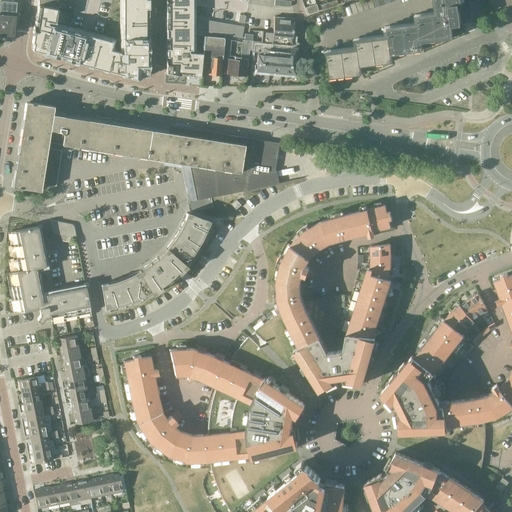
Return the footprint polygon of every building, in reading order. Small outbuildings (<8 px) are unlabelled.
[(0,0),(0,14),(15,15),(16,14),(17,10),(15,8),(15,2),(14,2),(14,0),(0,0)] [(33,34),(32,42),(33,42),(33,43),(34,43),(37,44),(36,49),(35,50),(43,52),(42,53),(44,54),(44,53),(45,50),(50,51),(49,54),(49,55),(58,58),(59,57),(64,58),(64,59),(74,62),(74,61),(75,58),(80,59),(79,62),(78,62),(78,63),(80,63),(88,65),(88,64),(89,62),(94,63),(93,66),(103,69),(103,68),(103,66),(108,67),(108,69),(107,70),(108,70),(122,74),(122,76),(130,76),(130,78),(140,78),(140,75),(140,73),(144,69),(148,69),(149,69),(149,59),(149,54),(149,43),(148,43),(148,44),(146,44),(146,38),(148,38),(148,39),(149,39),(149,37),(148,37),(148,28),(145,28),(145,23),(148,23),(148,21),(148,22),(145,22),(145,16),(148,16),(148,17),(148,8),(149,8),(148,0),(122,0),(122,52),(119,52),(120,52),(109,48),(112,40),(47,23),(48,21),(55,22),(55,21),(56,15),(57,10),(58,8),(38,4),(38,7),(37,12),(36,17),(35,24),(34,24),(32,34),(33,34)] [(38,2),(38,4),(73,10),(75,0),(37,0),(37,1),(38,2)] [(165,0),(166,5),(167,5),(171,5),(171,10),(167,10),(166,10),(166,11),(166,18),(167,18),(171,18),(171,23),(167,23),(167,22),(166,22),(166,23),(166,24),(167,24),(171,24),(171,29),(167,29),(167,28),(166,28),(166,37),(166,44),(167,44),(171,44),(171,48),(167,48),(166,48),(166,50),(167,50),(167,55),(166,55),(166,59),(166,69),(167,69),(167,68),(171,69),(171,73),(171,74),(176,75),(186,76),(186,75),(186,71),(192,72),(192,75),(191,75),(191,76),(200,77),(202,53),(189,52),(189,50),(192,50),(192,0),(165,0)] [(359,49),(327,53),(330,78),(362,74),(361,66),(392,62),(391,54),(423,49),(422,42),(453,37),(452,25),(472,23),(469,2),(462,3),(461,0),(436,0),(437,5),(449,4),(450,12),(419,16),(420,24),(388,28),(389,36),(358,41),(359,49)] [(364,0),(363,0),(360,1),(363,12),(368,10),(364,0)] [(370,0),(364,0),(368,10),(374,8),(370,0)] [(376,0),(370,0),(374,8),(379,7),(376,0)] [(359,1),(354,3),(358,14),(363,12),(359,1)] [(354,3),(349,5),(352,16),(358,14),(354,3)] [(316,4),(304,8),(307,15),(319,11),(316,4)] [(14,16),(15,15),(0,14),(0,34),(10,35),(13,33),(14,16)] [(253,40),(252,52),(258,52),(256,71),(270,72),(274,73),(274,76),(287,77),(288,74),(295,75),(297,58),(299,58),(300,50),(298,50),(299,43),(297,42),(298,34),(297,34),(292,34),(294,19),(274,17),(273,32),(262,31),(261,41),(253,40)] [(198,18),(196,30),(242,38),(244,26),(198,18)] [(224,39),(204,35),(203,57),(210,57),(209,66),(210,67),(209,74),(220,75),(220,71),(221,71),(224,39)] [(245,76),(246,67),(248,67),(249,50),(251,50),(252,40),(242,40),(241,60),(229,59),(228,74),(245,76)] [(196,200),(231,193),(268,186),(278,184),(278,183),(275,170),(279,144),(280,144),(280,143),(175,126),(168,132),(66,115),(66,118),(52,115),(54,105),(26,100),(12,186),(40,190),(41,184),(42,177),(43,172),(44,166),(45,160),(46,154),(47,147),(48,141),(189,164),(196,199),(195,199),(196,200)] [(47,147),(46,154),(61,156),(62,150),(47,147)] [(61,156),(46,154),(45,160),(60,162),(61,156)] [(60,162),(45,160),(44,166),(59,168),(60,162)] [(59,168),(44,166),(43,172),(58,174),(59,168)] [(58,174),(43,172),(42,177),(57,180),(58,174)] [(57,180),(42,177),(41,184),(56,186),(57,180)] [(241,205),(236,200),(231,204),(236,209),(241,205)] [(277,281),(279,300),(285,318),(299,346),(294,348),(320,390),(328,386),(327,384),(337,379),(334,374),(345,372),(344,378),(355,380),(354,383),(362,384),(376,336),(373,336),(391,280),(389,279),(370,273),(351,333),(347,332),(344,349),(328,352),(327,351),(320,336),(317,338),(302,309),(301,303),(298,296),(297,282),(300,269),(307,256),(316,246),(328,239),(342,236),(357,232),(372,228),(377,227),(377,230),(391,227),(389,219),(392,218),(390,211),(388,212),(386,204),(338,216),(321,221),(304,231),(291,245),(281,262),(277,281)] [(173,238),(174,238),(166,248),(165,248),(166,248),(157,257),(150,263),(140,270),(139,270),(129,276),(128,275),(128,276),(117,280),(116,280),(116,281),(107,283),(101,284),(106,311),(109,310),(116,308),(117,308),(124,306),(125,306),(131,304),(132,304),(132,303),(139,301),(140,300),(146,297),(153,293),(153,294),(167,284),(175,277),(185,267),(186,266),(191,260),(191,259),(196,254),(196,253),(200,247),(201,246),(200,246),(204,240),(208,233),(208,232),(211,226),(211,225),(212,222),(187,213),(184,219),(181,227),(180,227),(174,238),(173,238)] [(70,223),(50,220),(52,233),(76,238),(74,226),(73,225),(72,224),(71,224),(70,223)] [(17,311),(39,306),(40,313),(37,318),(42,321),(45,316),(51,316),(51,319),(91,312),(86,285),(46,292),(47,299),(43,300),(36,267),(45,265),(37,226),(11,231),(18,269),(9,271),(17,311)] [(391,254),(390,243),(371,246),(371,255),(391,254)] [(371,255),(371,263),(391,265),(391,254),(371,255)] [(389,279),(391,265),(371,263),(370,268),(372,269),(370,273),(389,279)] [(305,265),(302,275),(302,274),(304,275),(306,275),(313,278),(316,270),(309,267),(305,266),(306,265),(305,265)] [(511,370),(508,378),(500,387),(500,386),(500,387),(496,390),(494,390),(495,389),(492,391),(488,394),(480,396),(479,392),(479,391),(478,387),(478,386),(477,386),(476,382),(476,381),(475,381),(474,377),(473,377),(472,373),(471,372),(469,368),(470,368),(469,367),(469,368),(467,364),(467,363),(466,363),(464,359),(474,345),(465,338),(466,336),(464,334),(462,333),(468,327),(474,321),(473,320),(480,315),(488,310),(478,292),(469,298),(461,305),(460,304),(451,311),(445,319),(444,319),(437,328),(437,327),(436,327),(420,348),(421,349),(415,357),(412,355),(406,363),(408,365),(403,370),(401,368),(395,376),(397,378),(393,382),(392,380),(380,393),(386,399),(388,398),(395,406),(400,402),(405,411),(399,412),(401,423),(398,424),(399,432),(417,431),(416,428),(422,428),(422,431),(432,430),(432,428),(439,427),(439,430),(448,430),(449,430),(448,424),(479,420),(485,419),(497,415),(511,406),(511,274),(508,276),(507,273),(501,276),(501,278),(494,281),(499,294),(501,298),(503,304),(511,327),(511,329),(511,370)] [(256,330),(254,332),(265,343),(272,337),(279,332),(285,329),(278,315),(277,314),(277,315),(273,317),(272,318),(269,320),(268,321),(264,324),(264,323),(264,324),(260,327),(259,327),(260,327),(256,330)] [(58,338),(60,349),(78,345),(76,334),(58,338)] [(232,359),(231,359),(245,367),(250,359),(256,352),(260,347),(249,336),(248,338),(245,342),(244,342),(241,346),(238,350),(237,350),(237,351),(235,354),(234,355),(232,359)] [(62,359),(80,356),(78,345),(60,349),(62,359)] [(133,359),(123,361),(132,404),(137,423),(149,441),(167,455),(188,461),(208,461),(250,456),(250,458),(298,446),(297,438),(295,438),(293,427),(287,428),(289,417),(295,420),(299,410),(302,412),(305,404),(264,377),(264,378),(230,362),(213,354),(191,348),(169,349),(174,375),(184,374),(183,371),(188,371),(202,375),(218,383),(217,386),(216,390),(216,389),(215,390),(216,390),(214,394),(214,395),(213,399),(213,400),(212,404),(212,405),(211,409),(211,410),(210,414),(210,415),(209,419),(209,420),(209,424),(209,425),(209,429),(209,430),(209,434),(205,434),(204,434),(205,438),(191,438),(186,436),(178,434),(166,425),(158,413),(155,399),(148,366),(151,365),(149,356),(140,357),(139,355),(132,356),(133,359)] [(62,359),(65,370),(82,366),(80,356),(62,359)] [(82,366),(65,370),(67,380),(84,377),(82,366)] [(20,386),(21,391),(54,385),(54,382),(52,382),(47,383),(47,382),(38,384),(36,376),(19,379),(20,382),(18,382),(19,386),(20,386)] [(67,380),(69,391),(86,388),(84,377),(67,380)] [(23,402),(24,403),(41,400),(40,392),(53,390),(53,386),(54,385),(21,391),(23,397),(21,398),(22,402),(23,402)] [(71,402),(88,398),(86,388),(69,391),(71,402)] [(71,402),(73,413),(90,409),(88,398),(71,402)] [(43,408),(41,400),(24,403),(24,405),(23,405),(24,410),(25,410),(26,415),(52,409),(52,406),(43,408)] [(28,426),(46,423),(44,416),(53,414),(52,409),(26,415),(27,421),(26,421),(27,426),(28,426)] [(73,413),(75,423),(93,420),(90,409),(73,413)] [(175,411),(166,419),(172,426),(181,417),(180,416),(175,411),(176,411),(175,410),(175,411)] [(30,433),(31,438),(48,435),(46,423),(28,426),(29,429),(28,429),(29,433),(30,433)] [(33,449),(33,450),(50,447),(49,440),(52,440),(52,439),(58,438),(57,433),(49,435),(48,435),(31,438),(32,444),(31,445),(32,449),(33,449)] [(34,457),(35,462),(53,459),(50,447),(33,450),(33,452),(32,452),(33,457),(34,457)] [(441,471),(442,471),(396,453),(387,468),(381,474),(365,482),(376,511),(409,511),(428,494),(441,471)] [(325,482),(307,466),(267,496),(274,500),(258,511),(342,511),(346,487),(325,482)] [(456,511),(471,511),(484,499),(473,492),(473,491),(465,485),(460,482),(451,476),(450,477),(448,475),(441,471),(428,494),(454,510),(456,511)] [(112,492),(122,490),(126,490),(123,474),(119,475),(119,473),(108,475),(112,492)] [(108,475),(98,477),(101,494),(112,492),(108,475)] [(98,477),(87,479),(90,496),(101,494),(98,477)] [(509,482),(503,478),(496,487),(502,492),(505,488),(509,482)] [(87,479),(76,481),(80,498),(90,496),(87,479)] [(76,481),(66,483),(70,505),(80,503),(79,498),(80,498),(76,481)] [(55,485),(58,502),(68,501),(69,505),(70,505),(66,483),(55,485)] [(55,485),(44,487),(48,504),(58,502),(55,485)] [(34,489),(37,506),(48,504),(44,487),(34,489)] [(481,502),(484,499),(471,511),(489,511),(490,511),(481,502)]
